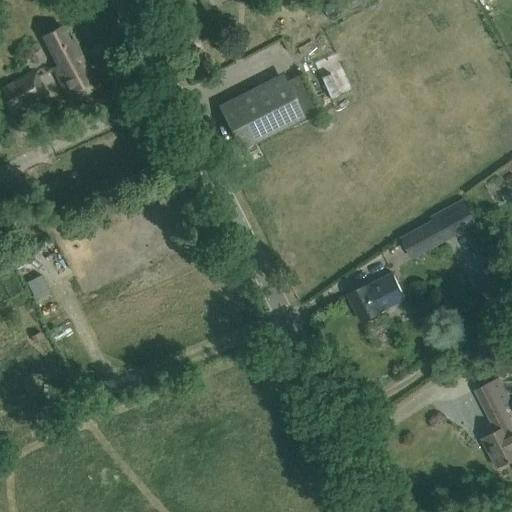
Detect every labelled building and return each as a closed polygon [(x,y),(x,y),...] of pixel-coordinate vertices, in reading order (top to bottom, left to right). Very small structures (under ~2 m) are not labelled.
[(69,41),(62,26),(42,36),(58,66),(54,68),(69,100),(98,85),(88,65),(85,66),(72,39),(69,41)] [(33,71),(0,87),(0,96),(11,116),(46,98),(33,71)] [(305,117),(304,116),(317,109),(311,97),(298,103),(286,81),(222,113),(240,149),(305,117)] [(400,237),(412,260),(478,224),(463,198),(430,216),(432,219),(400,237)] [(371,283),(371,282),(347,293),(360,321),(384,310),(384,309),(405,299),(392,273),(371,283)] [(50,291),(42,274),(29,280),(37,297),(50,291)] [(511,334),(497,345),(510,363),(511,361),(511,334)] [(498,469),(511,461),(511,423),(507,414),(491,422),(496,431),(482,438),(498,469)]
